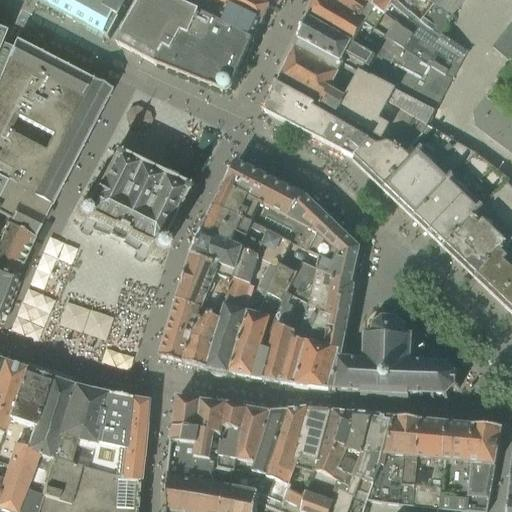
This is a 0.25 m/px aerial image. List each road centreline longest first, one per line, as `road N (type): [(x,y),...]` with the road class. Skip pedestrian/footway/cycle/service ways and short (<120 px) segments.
road 1 (residential): [(511,356),(327,184),(239,130)]
road 2 (unclassified): [(239,130),(0,10)]
